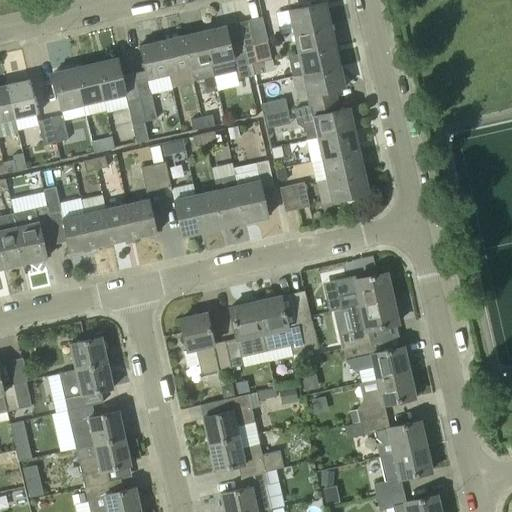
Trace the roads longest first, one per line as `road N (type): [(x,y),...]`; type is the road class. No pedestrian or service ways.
road 1 (residential): [(132,289),(415,224)]
road 2 (residential): [(474,480),(415,224)]
road 3 (residential): [(415,224),(368,0)]
road 4 (residential): [(182,511),(132,289)]
road 5 (residential): [(0,319),(132,289)]
road 6 (residential): [(0,28),(130,0)]
